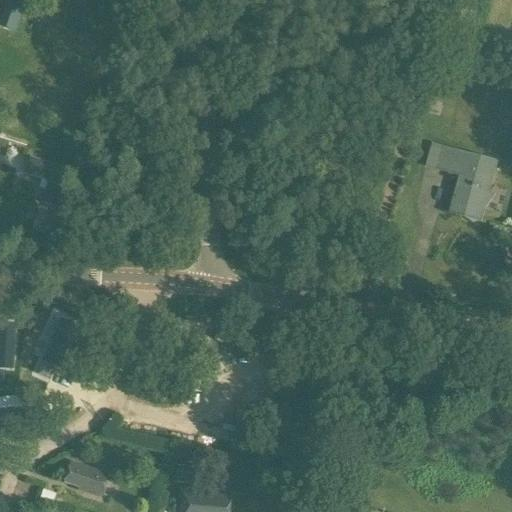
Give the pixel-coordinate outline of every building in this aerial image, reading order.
[(7,0),(0,21),(0,25),(15,30),(27,0),(7,0)] [(496,163),(443,148),(437,171),(459,177),(449,214),(480,222),(483,210),(494,196),(488,191),(496,163)] [(57,208),(69,171),(29,158),(24,174),(47,181),(40,202),(57,208)] [(50,230),(59,232),(66,213),(57,210),(50,230)] [(35,240),(34,247),(41,248),(42,241),(35,240)] [(60,318),(42,361),(58,367),(76,324),(60,318)] [(232,335),(232,322),(211,321),(210,334),(232,335)] [(0,322),(0,368),(12,370),(16,324),(0,322)] [(25,409),(0,411),(0,428),(26,426),(25,409)] [(70,462),(63,484),(78,489),(77,492),(101,500),(109,475),(70,462)] [(177,467),(175,483),(189,484),(191,468),(177,467)] [(181,485),(178,511),(230,511),(233,491),(181,485)] [(44,491),(41,499),(53,503),(56,495),(44,491)]
